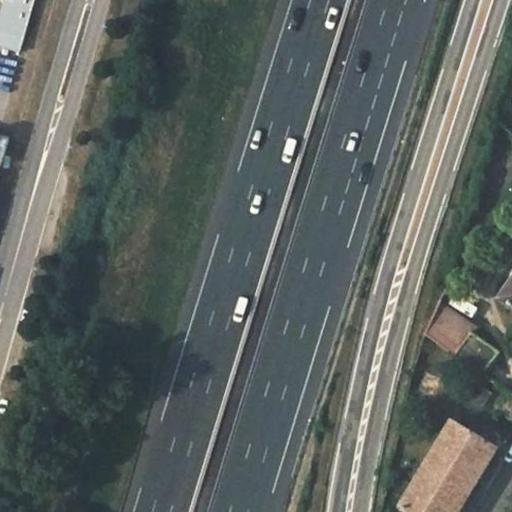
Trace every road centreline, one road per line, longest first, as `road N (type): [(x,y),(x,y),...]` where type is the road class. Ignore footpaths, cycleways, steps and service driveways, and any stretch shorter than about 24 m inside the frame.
road 1 (motorway): [(239,511),(398,0)]
road 2 (motorway): [(319,0),(161,511)]
road 3 (secondary): [(348,511),(397,282),(486,0)]
road 4 (unclassified): [(89,0),(0,320)]
